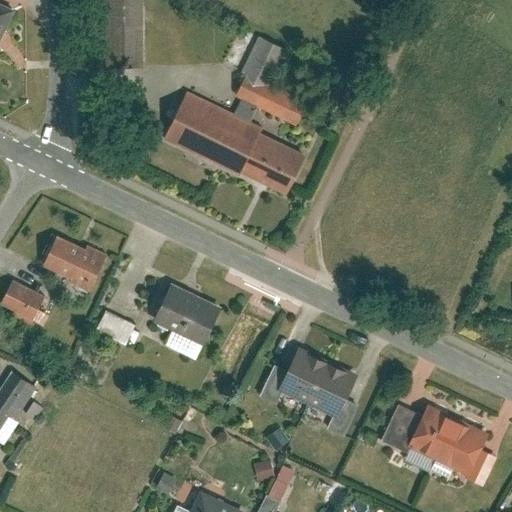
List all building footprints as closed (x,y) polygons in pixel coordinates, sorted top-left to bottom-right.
[(125,0),(88,0),(89,52),(126,52),(125,0)] [(0,41),(13,16),(0,9),(0,41)] [(245,23),(217,83),(279,112),(291,86),(256,69),(271,36),(245,23)] [(187,88),(162,139),(237,176),(239,172),(286,195),(307,154),(262,131),(265,127),(187,88)] [(89,240),(43,218),(26,252),(72,274),(89,240)] [(31,326),(34,319),(46,295),(12,278),(0,301),(16,310),(12,316),(31,326)] [(220,305),(172,282),(153,321),(201,344),(220,305)] [(126,343),(135,323),(105,310),(96,329),(126,343)] [(312,345),(282,331),(262,377),(291,390),(312,345)] [(342,358),(312,345),(291,390),(321,403),(342,358)] [(36,387),(9,370),(0,384),(0,442),(0,443),(36,387)] [(487,429),(423,397),(402,441),(466,472),(487,429)] [(245,511),(247,509),(200,488),(189,511),(245,511)]
